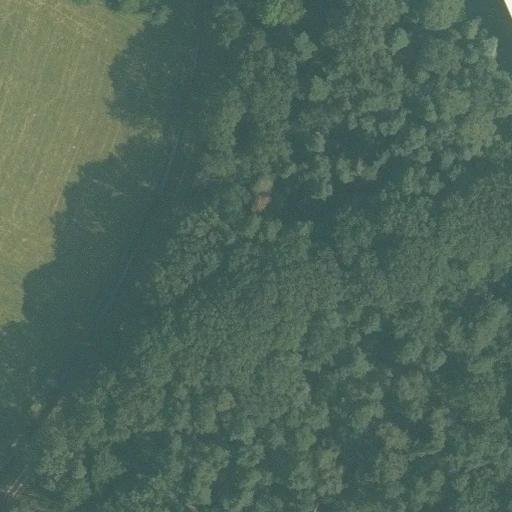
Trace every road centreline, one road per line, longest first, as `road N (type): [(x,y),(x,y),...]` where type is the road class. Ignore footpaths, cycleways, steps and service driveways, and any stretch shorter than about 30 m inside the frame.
road 1 (track): [(1,511),(95,396),(128,338),(189,171),(217,38),(216,0)]
road 2 (track): [(511,172),(128,338)]
